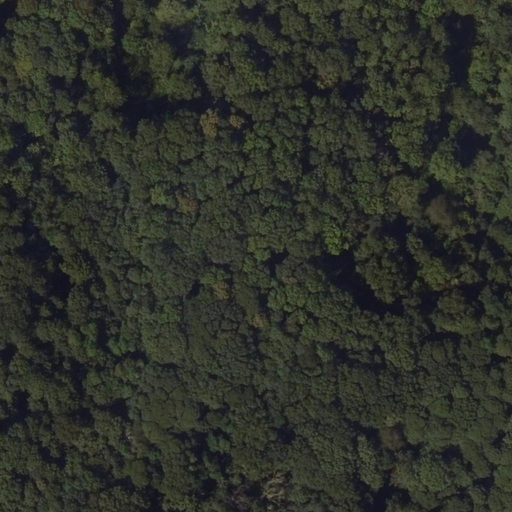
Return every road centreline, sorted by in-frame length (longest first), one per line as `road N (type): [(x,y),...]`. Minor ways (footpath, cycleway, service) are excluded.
road 1 (track): [(374,343),(322,348),(256,371),(57,490)]
road 2 (track): [(374,343),(511,319)]
